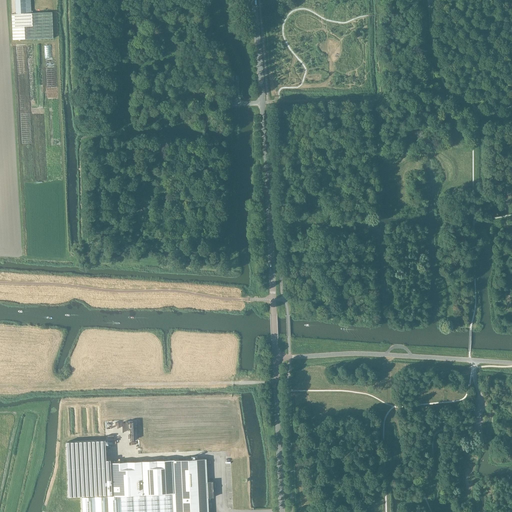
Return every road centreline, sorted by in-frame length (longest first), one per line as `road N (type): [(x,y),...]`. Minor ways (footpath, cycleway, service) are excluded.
road 1 (unclassified): [(275,358),(254,0)]
road 2 (track): [(276,382),(0,382)]
road 3 (unclassified): [(474,360),(275,358)]
road 4 (unclassified): [(282,511),(275,358)]
